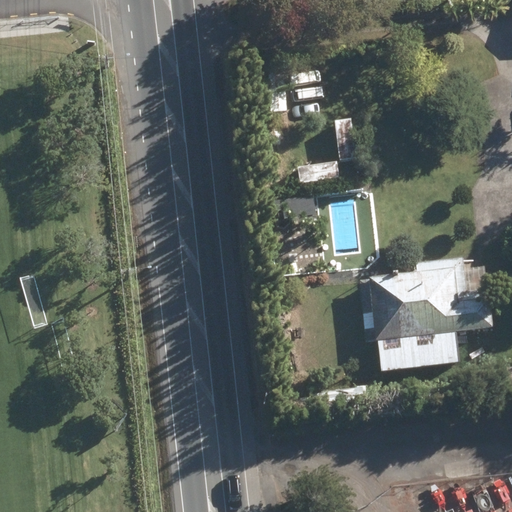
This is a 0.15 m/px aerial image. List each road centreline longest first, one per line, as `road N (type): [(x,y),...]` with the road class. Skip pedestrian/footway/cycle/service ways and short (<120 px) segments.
road 1 (secondary): [(217,511),(163,0)]
road 2 (track): [(169,55),(472,21),(500,33),(511,65)]
